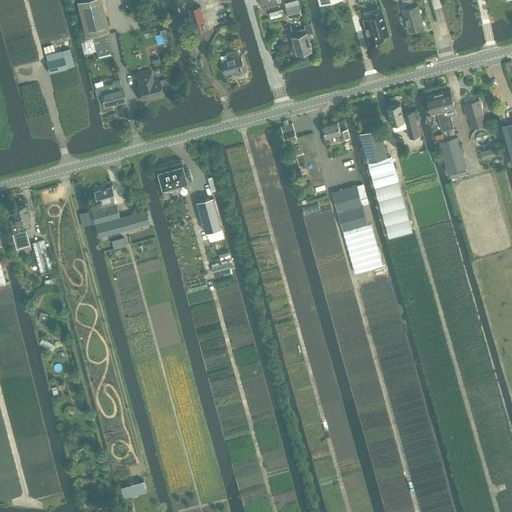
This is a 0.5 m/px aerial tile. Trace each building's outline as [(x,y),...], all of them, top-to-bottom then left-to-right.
[(82,0),(77,1),(86,36),(109,31),(101,0),(82,0)] [(286,4),(290,18),(303,14),(298,0),(286,4)] [(200,6),(188,9),(195,32),(207,29),(200,6)] [(404,10),(410,31),(425,27),(419,6),(404,10)] [(383,37),(383,35),(386,34),(388,33),(382,10),(381,10),(372,13),(371,13),(372,14),(372,17),(364,19),(366,27),(365,28),(367,34),(368,33),(370,42),(384,39),(383,37)] [(298,34),(292,36),(295,45),(293,45),(295,52),(297,51),(297,53),(306,51),(311,49),(311,47),(308,38),(309,37),(308,32),(313,31),(310,23),(305,24),(306,28),(297,30),(298,34)] [(106,35),(93,38),(95,46),(109,42),(107,34),(106,35)] [(80,41),(83,54),(95,51),(92,38),(80,41)] [(43,48),(45,53),(54,51),(52,45),(43,48)] [(47,56),(48,62),(47,62),(50,73),(66,69),(66,68),(74,67),(70,50),(47,56)] [(223,62),(226,75),(238,72),(238,74),(246,72),(242,56),(241,57),(239,51),(228,54),(229,60),(223,62)] [(150,69),(136,73),(139,84),(137,85),(141,99),(162,94),(159,79),(153,81),(150,69)] [(114,84),(95,89),(102,113),(108,111),(107,106),(126,102),(122,87),(120,80),(113,82),(114,84)] [(446,121),(441,123),(443,130),(454,127),(451,116),(457,115),(450,90),(438,93),(446,121)] [(437,112),(441,123),(446,121),(438,93),(427,97),(426,97),(431,114),(437,112)] [(483,94),(478,95),(482,109),(487,107),(483,94)] [(479,100),(464,104),(468,117),(472,129),(486,125),(482,113),(483,113),(479,100)] [(388,107),(392,124),(398,122),(400,128),(402,127),(407,140),(416,137),(412,124),(411,124),(409,118),(405,119),(401,104),(388,107)] [(338,122),(323,126),(326,136),(336,133),(339,141),(349,138),(347,130),(341,132),(338,122)] [(511,122),(503,125),(511,157),(511,122)] [(292,123),(280,126),(285,141),(297,138),(292,123)] [(380,129),(361,134),(369,163),(388,158),(380,129)] [(444,134),(436,136),(438,142),(439,142),(448,172),(450,179),(467,174),(465,167),(467,167),(458,136),(446,140),(444,134)] [(369,163),(368,163),(375,187),(398,181),(391,157),(388,158),(369,163)] [(160,171),(159,172),(159,173),(163,187),(163,188),(164,188),(166,187),(167,191),(174,189),(173,185),(186,182),(187,182),(187,180),(183,166),(183,165),(182,165),(182,166),(160,172),(160,171)] [(358,186),(333,193),(344,232),(369,225),(363,205),(369,204),(364,184),(358,186)] [(94,191),(98,209),(91,211),(98,237),(150,223),(146,210),(120,217),(116,204),(115,204),(114,199),(115,198),(112,187),(94,191)] [(213,197),(197,201),(206,231),(221,227),(213,197)] [(14,218),(9,219),(13,233),(24,230),(22,223),(29,221),(25,205),(12,208),(14,218)] [(369,225),(344,232),(355,273),(383,266),(371,224),(369,225)] [(12,235),(16,248),(30,244),(26,230),(12,235)] [(111,241),(114,250),(126,247),(124,238),(111,241)] [(32,243),(40,272),(52,268),(43,240),(32,243)] [(219,263),(212,265),(212,268),(213,271),(232,266),(231,262),(231,263),(229,263),(228,261),(221,262),(222,265),(220,266),(219,263)] [(43,279),(45,284),(55,281),(54,276),(43,279)] [(38,343),(49,349),(52,343),(42,337),(38,343)] [(144,480),(120,488),(123,497),(147,490),(144,480)] [(103,495),(87,497),(88,507),(105,505),(103,495)]
